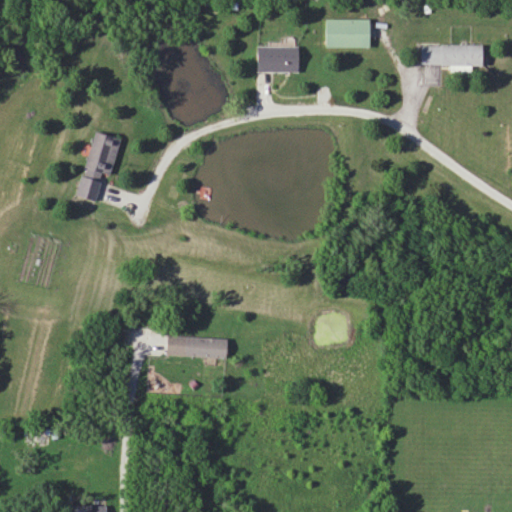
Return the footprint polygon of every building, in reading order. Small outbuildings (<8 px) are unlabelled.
[(367,47),(367,19),(324,19),(324,47),(367,47)] [(480,65),(480,45),(419,45),(419,65),(480,65)] [(296,46),(254,46),(254,71),(296,71),(296,46)] [(118,138),(91,131),(74,196),(94,201),(101,173),(108,175),(118,138)] [(224,356),(225,336),(165,334),(164,353),(224,356)]
